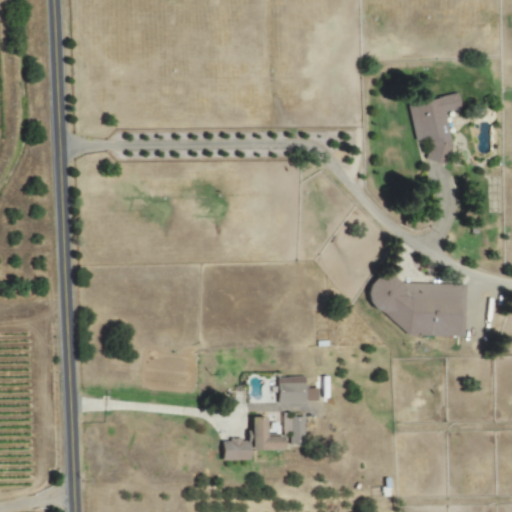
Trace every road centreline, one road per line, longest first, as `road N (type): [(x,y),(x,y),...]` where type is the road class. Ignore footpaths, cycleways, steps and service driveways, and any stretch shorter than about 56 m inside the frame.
road 1 (residential): [(75,511),(56,0)]
road 2 (track): [(62,147),(303,143),(390,224),(511,284)]
